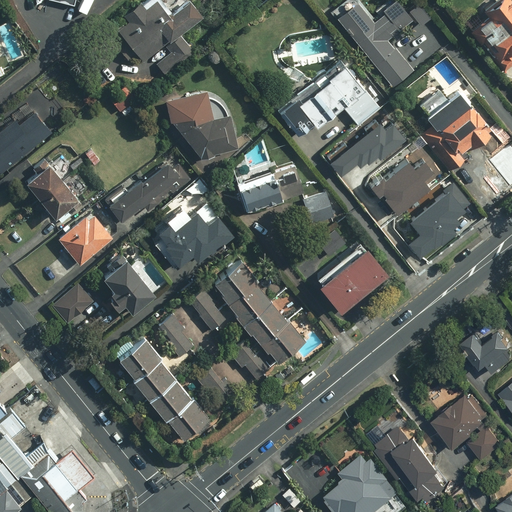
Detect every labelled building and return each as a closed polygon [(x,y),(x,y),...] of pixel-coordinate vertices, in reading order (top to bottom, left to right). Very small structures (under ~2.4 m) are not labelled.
[(155,63),(164,74),(194,50),(179,31),(201,13),(190,0),(185,0),(169,13),(157,0),(154,0),(145,8),(139,2),(123,14),(129,21),(118,29),(126,39),(117,46),(128,59),(135,53),(142,61),(164,44),(170,51),(155,63)] [(387,38),(392,34),(396,39),(401,34),(398,29),(412,18),(397,0),(389,0),(370,15),(357,0),(353,0),(335,15),(390,84),(411,67),(387,38)] [(481,45),(483,43),(502,68),(511,60),(511,50),(511,49),(511,48),(511,1),(511,0),(490,0),(482,7),(487,13),(468,28),(481,45)] [(312,126),(362,87),(339,59),(277,107),(297,132),(309,122),(312,126)] [(152,65),(124,63),(123,73),(151,75),(152,65)] [(139,101),(123,82),(106,97),(122,115),(139,101)] [(236,145),(228,113),(210,117),(203,88),(163,97),(168,119),(200,154),(236,145)] [(465,156),(461,150),(489,128),(457,88),(427,112),(434,121),(419,133),(448,169),(465,156)] [(0,171),(50,130),(34,110),(18,123),(13,117),(0,127),(0,171)] [(378,115),(329,157),(340,169),(354,158),(357,161),(364,156),(366,159),(376,151),(378,153),(404,131),(391,116),(384,122),(378,115)] [(102,159),(92,148),(85,154),(95,165),(102,159)] [(406,156),(374,183),(394,208),(428,180),(421,172),(430,164),(421,153),(411,162),(406,156)] [(165,158),(108,203),(119,217),(142,199),(149,208),(190,176),(178,161),(171,167),(165,158)] [(76,196),(47,161),(25,179),(53,214),(76,196)] [(293,164),(237,183),(246,210),(302,191),(293,164)] [(415,228),(404,237),(419,255),(454,226),(450,220),(456,215),(453,212),(471,196),(453,176),(405,217),(415,228)] [(327,189),(300,197),(307,222),(334,214),(327,189)] [(155,241),(174,265),(191,252),(197,259),(231,232),(216,213),(205,222),(194,208),(172,226),(168,221),(156,231),(160,236),(155,241)] [(44,222),(37,214),(23,227),(30,235),(44,222)] [(57,236),(77,262),(111,236),(93,214),(88,218),(85,214),(57,236)] [(358,237),(312,276),(339,307),(385,268),(358,237)] [(101,273),(114,291),(107,296),(115,307),(122,302),(129,310),(152,292),(124,256),(101,273)] [(241,260),(213,281),(274,361),(302,340),(241,260)] [(94,299),(77,280),(50,304),(67,323),(94,299)] [(214,303),(217,301),(205,288),(189,302),(212,328),(225,316),(214,303)] [(173,309),(156,321),(163,330),(159,332),(177,356),(194,344),(182,329),(186,327),(173,309)] [(508,343),(494,327),(467,350),(480,367),(508,343)] [(144,336),(116,357),(131,376),(158,355),(144,336)] [(266,357),(259,349),(253,353),(242,339),(231,348),(255,378),(270,366),(264,359),(266,357)] [(159,357),(131,378),(146,397),(174,377),(159,357)] [(176,377),(148,398),(163,417),(191,396),(176,377)] [(511,380),(499,392),(511,406),(511,380)] [(206,385),(178,406),(193,425),(220,404),(206,385)] [(463,433),(481,456),(501,440),(482,415),(488,411),(473,392),(470,394),(465,389),(431,416),(450,440),(451,440),(452,442),(463,433)] [(378,446),(375,448),(398,476),(401,474),(418,496),(424,491),(427,495),(445,481),(432,465),(436,461),(413,431),(408,435),(398,423),(374,442),(378,446)] [(71,446),(55,460),(77,487),(93,474),(71,446)] [(55,460),(47,451),(17,475),(49,511),(79,511),(81,500),(85,497),(77,487),(55,460)] [(365,458),(359,451),(336,470),(342,477),(325,490),(325,489),(320,493),(334,509),(337,507),(340,511),(362,511),(394,487),(368,455),(365,458)] [(12,511),(18,508),(3,489),(0,491),(0,511),(12,511)] [(511,511),(511,491),(496,502),(502,511),(511,511)] [(282,511),(273,502),(261,511),(282,511)]
